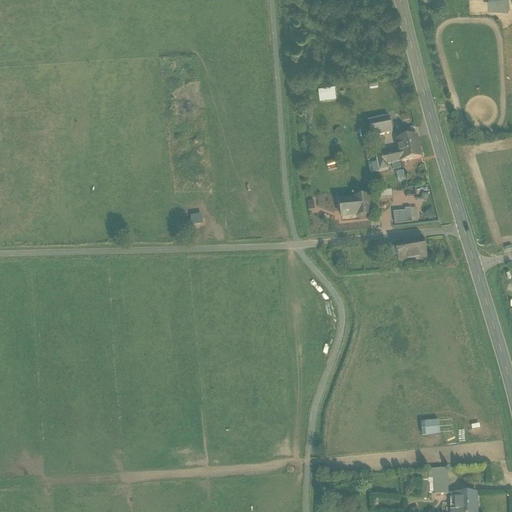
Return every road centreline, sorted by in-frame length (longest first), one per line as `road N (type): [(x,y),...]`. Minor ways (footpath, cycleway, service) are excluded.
road 1 (track): [(268,0),(293,245),(339,315),(309,408),(303,511)]
road 2 (track): [(466,229),(296,245),(0,253)]
road 3 (secondary): [(478,271),(402,0)]
road 4 (secondary): [(511,390),(478,271)]
